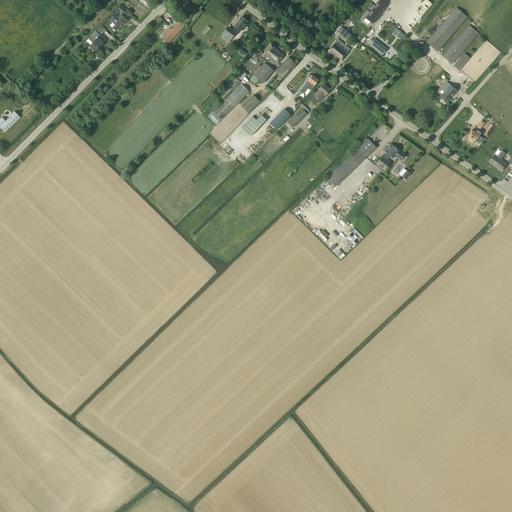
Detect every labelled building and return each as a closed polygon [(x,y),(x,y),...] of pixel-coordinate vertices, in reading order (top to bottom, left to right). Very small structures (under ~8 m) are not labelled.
[(179,9),(190,18),(196,10),(186,1),(187,0),(180,0),(173,9),(174,10),(176,12),(177,12),(179,9)] [(387,6),(380,0),(375,6),(382,12),(387,6)] [(115,12),(118,15),(120,12),(122,14),(126,11),(121,6),(115,12)] [(382,12),(375,6),(370,12),(377,18),(382,12)] [(426,43),(437,52),(467,18),(456,8),(426,43)] [(377,18),(370,12),(365,18),(372,24),(377,18)] [(112,28),(116,31),(118,28),(126,20),(121,14),(118,17),(115,15),(110,20),(115,25),(112,28)] [(234,27),(240,32),(247,21),(246,21),(246,20),(245,19),(244,19),(241,17),(234,27)] [(162,37),(169,43),(186,25),(180,20),(172,29),(170,28),(162,37)] [(442,56),(452,64),(478,34),(468,25),(442,56)] [(200,33),(204,36),(211,29),(207,26),(200,33)] [(105,32),(100,27),(88,39),(92,43),(90,46),(95,52),(104,43),(106,43),(106,42),(105,42),(106,41),(100,36),(105,32)] [(220,37),(229,43),(236,33),(227,27),(220,37)] [(342,43),(349,33),(343,28),(336,38),(342,43)] [(387,49),(375,40),(370,45),(382,55),(387,49)] [(328,52),(340,62),(348,53),(335,42),(328,52)] [(263,54),(276,65),(283,55),(274,48),(274,47),(270,44),(264,52),(265,52),(263,54)] [(453,66),(459,71),(470,58),(464,53),(453,66)] [(276,72),(282,78),(295,63),(288,58),(276,72)] [(250,80),(254,84),(256,82),(257,84),(260,81),(263,84),(274,71),(264,63),(250,80)] [(298,66),(253,116),(242,127),(252,136),(308,75),(298,66)] [(218,95),(223,99),(240,82),(239,81),(246,74),(242,71),(218,95)] [(300,92),(303,94),(311,83),(314,86),(318,81),(312,76),(300,92)] [(439,98),(446,103),(457,91),(447,82),(441,88),(445,91),(439,98)] [(213,112),(221,120),(249,92),(241,84),(213,112)] [(310,100),(312,103),(317,98),(321,101),(325,96),(330,90),(323,84),(318,90),(310,100)] [(242,107),(248,113),(260,102),(254,96),(242,107)] [(495,96),(490,102),(494,105),(499,99),(495,96)] [(287,122),(293,128),(307,114),(301,108),(287,122)] [(270,123),(276,130),(290,116),(284,109),(270,123)] [(2,118),(0,119),(0,126),(5,132),(20,118),(15,113),(5,122),(2,118)] [(476,127),(480,130),(485,123),(481,120),(476,127)] [(475,133),(472,130),(467,136),(475,141),(479,143),(482,139),(479,136),(479,135),(480,133),(477,131),(475,133)] [(326,179),(335,187),(376,148),(367,139),(326,179)] [(382,156),(376,164),(384,170),(390,163),(386,160),(390,155),(393,158),(393,157),(395,158),(396,157),(401,160),(402,158),(403,158),(403,157),(404,155),(400,152),(399,152),(398,151),(399,150),(390,144),(385,151),(387,153),(384,157),(382,156)] [(490,162),(502,171),(507,164),(501,159),(506,153),(502,150),(497,157),(495,155),(490,162)] [(399,163),(393,170),(397,174),(403,167),(399,163)] [(406,180),(410,174),(406,171),(402,176),(406,180)] [(355,228),(346,237),(354,246),(357,244),(354,241),(359,237),(361,239),(363,237),(355,228)]
